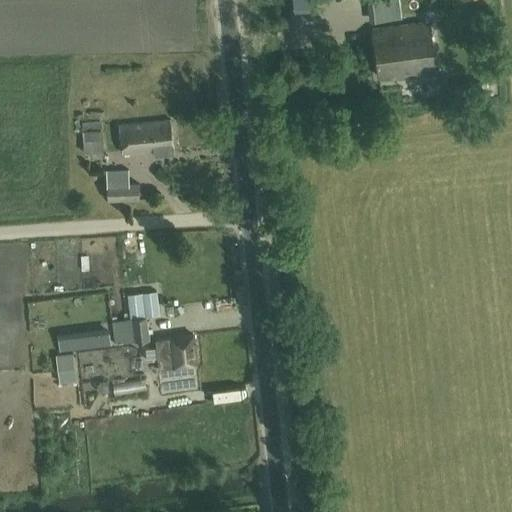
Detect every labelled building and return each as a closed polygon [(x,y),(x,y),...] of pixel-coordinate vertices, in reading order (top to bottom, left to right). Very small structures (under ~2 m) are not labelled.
[(367,0),(369,21),(395,18),(392,0),(367,0)] [(394,78),(435,73),(428,21),(372,29),(378,77),(394,74),(394,78)] [(154,155),(175,153),(171,119),(119,125),(122,152),(153,149),(154,155)] [(83,151),(104,151),(101,122),(82,123),(83,151)] [(139,183),(107,184),(107,199),(139,198),(139,183)] [(156,291),(127,294),(129,317),(158,314),(156,291)] [(146,317),(111,321),(114,342),(149,339),(147,320),(146,317)] [(108,332),(83,335),(85,347),(96,345),(109,343),(108,332)] [(159,367),(196,363),(193,334),(156,338),(159,367)] [(74,353),(56,355),(60,383),(77,381),(74,353)] [(144,379),(113,384),(114,396),(146,391),(144,379)]
